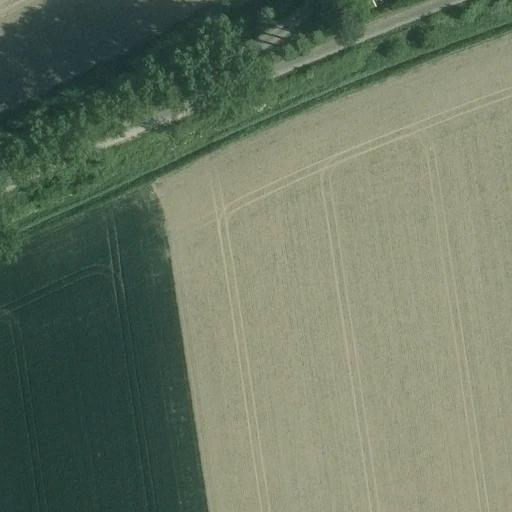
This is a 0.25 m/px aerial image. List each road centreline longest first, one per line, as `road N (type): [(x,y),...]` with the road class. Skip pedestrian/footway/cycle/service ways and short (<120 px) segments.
road 1 (unclassified): [(105,134),(163,120),(457,0)]
road 2 (unclassified): [(105,134),(279,33),(309,0)]
